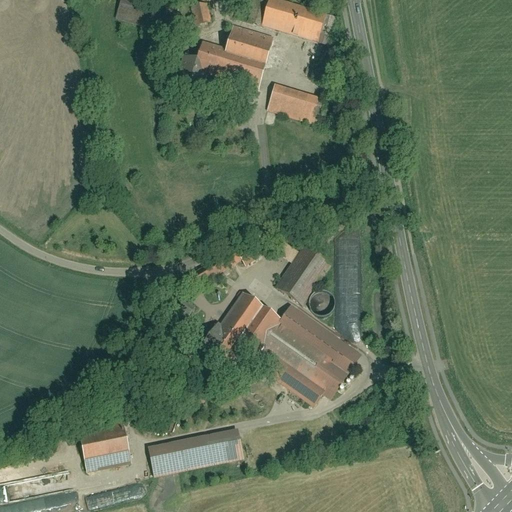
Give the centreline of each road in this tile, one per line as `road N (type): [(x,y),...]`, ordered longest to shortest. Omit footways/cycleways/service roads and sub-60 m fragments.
road 1 (tertiary): [(464,449),(425,358),(391,187)]
road 2 (residential): [(172,275),(147,298),(95,400),(0,445)]
road 3 (residential): [(391,187),(172,275)]
road 4 (tertiary): [(391,187),(351,0)]
road 5 (residential): [(172,275),(80,268),(0,232)]
